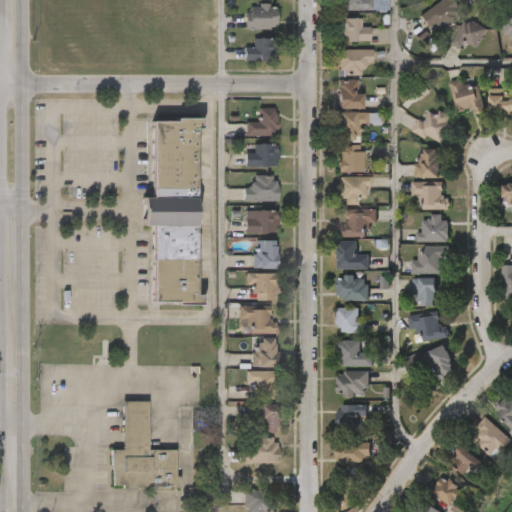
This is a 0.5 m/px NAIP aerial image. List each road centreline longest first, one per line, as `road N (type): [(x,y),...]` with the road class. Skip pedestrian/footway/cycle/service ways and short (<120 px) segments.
road 1 (residential): [(310,511),(310,0)]
road 2 (residential): [(312,85),(1,86)]
road 3 (residential): [(511,150),(494,156),(483,203),(484,309),(502,362)]
road 4 (residential): [(511,354),(458,404),(374,511)]
road 5 (secondary): [(24,208),(23,0)]
road 6 (secondary): [(23,422),(23,290)]
